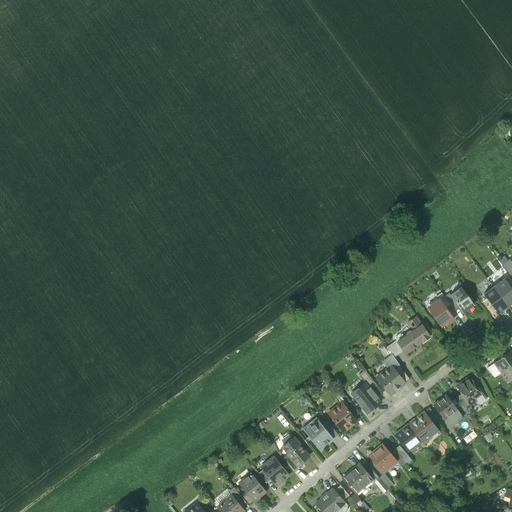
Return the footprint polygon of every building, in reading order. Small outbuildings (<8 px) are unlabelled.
[(511,262),(509,259),(502,264),(511,277),(511,263),(511,262)] [(511,288),(504,278),(494,286),(509,305),(511,302),(511,288)] [(494,286),(484,294),(498,313),(509,305),(494,286)] [(474,305),(461,287),(450,294),(459,307),(463,312),(474,305)] [(450,294),(449,293),(444,296),(454,310),(459,307),(450,294)] [(453,319),(439,300),(428,308),(441,325),(447,321),(448,323),(453,319)] [(430,336),(416,317),(408,322),(413,330),(411,331),(408,330),(407,332),(406,334),(406,335),(404,337),(402,334),(399,333),(395,336),(395,339),(396,340),(403,350),(405,353),(430,336)] [(403,350),(396,340),(387,347),(394,357),(403,350)] [(511,349),(502,357),(502,356),(500,357),(500,358),(493,363),(500,372),(511,363),(511,349)] [(493,363),(488,367),(494,377),(500,372),(493,363)] [(511,363),(500,372),(507,382),(511,377),(511,363)] [(409,379),(399,364),(393,369),(404,383),(409,379)] [(393,369),(390,366),(376,377),(390,394),(404,383),(393,369)] [(470,377),(456,387),(461,394),(469,405),(476,400),(474,398),(481,393),(477,387),(470,377)] [(365,383),(351,394),(367,414),(381,402),(365,383)] [(481,393),(474,398),(476,400),(479,404),(487,399),(479,387),(477,387),(481,393)] [(469,405),(461,394),(456,397),(462,406),(464,408),(469,405)] [(457,409),(446,395),(433,405),(444,420),(444,419),(457,409)] [(357,411),(349,401),(344,405),(352,415),(357,411)] [(344,405),(342,402),(328,413),(343,432),(355,422),(351,416),(352,415),(344,405)] [(469,405),(464,408),(467,413),(472,410),(469,405)] [(457,409),(444,419),(450,427),(467,414),(467,413),(464,408),(462,406),(457,409)] [(433,414),(430,410),(425,414),(432,423),(437,419),(433,414)] [(425,414),(410,426),(421,440),(423,443),(431,436),(433,438),(439,433),(432,423),(425,414)] [(322,425),(316,417),(302,428),(319,450),(329,442),(333,439),(322,425)] [(338,435),(327,421),(322,425),(333,439),(329,442),(330,442),(338,435)] [(410,426),(408,424),(395,434),(407,451),(421,440),(410,426)] [(309,456),(294,437),(283,446),(289,453),(287,454),(298,468),(301,465),(300,464),(309,456)] [(390,453),(383,445),(369,456),(373,461),(383,472),(396,461),(390,453)] [(412,461),(399,446),(395,449),(406,463),(408,465),(412,461)] [(406,463),(395,449),(390,453),(396,461),(401,467),(406,463)] [(298,468),(287,454),(282,458),(293,472),(298,468)] [(288,476),(274,457),(261,467),(263,469),(271,479),(276,485),(288,476)] [(383,472),(373,461),(368,464),(371,468),(379,477),(384,483),(389,479),(383,472)] [(360,464),(343,478),(350,487),(356,493),(372,479),(367,472),(360,464)] [(379,477),(371,468),(367,472),(372,479),(374,482),(379,477)] [(271,479),(263,469),(258,473),(266,483),(271,479)] [(265,492),(251,474),(239,483),(246,492),(253,501),(254,501),(265,492)] [(349,495),(340,485),(335,490),(343,500),(349,495)] [(241,496),(234,487),(228,492),(231,496),(232,495),(240,505),(245,501),(241,496)] [(333,488),(327,494),(326,493),(320,498),(321,499),(315,504),(321,511),(346,511),(347,511),(347,505),(343,500),(335,490),(333,488)] [(253,501),(246,492),(241,496),(245,501),(249,507),(255,502),(254,501),(253,501)] [(240,505),(232,495),(231,496),(220,505),(224,511),(242,511),(243,511),(243,510),(240,505)] [(213,511),(203,500),(198,504),(204,511),(213,511)] [(366,511),(370,509),(362,500),(357,505),(363,511),(366,511)] [(204,511),(198,504),(197,503),(196,503),(197,504),(196,504),(196,505),(191,509),(191,511),(204,511)]
